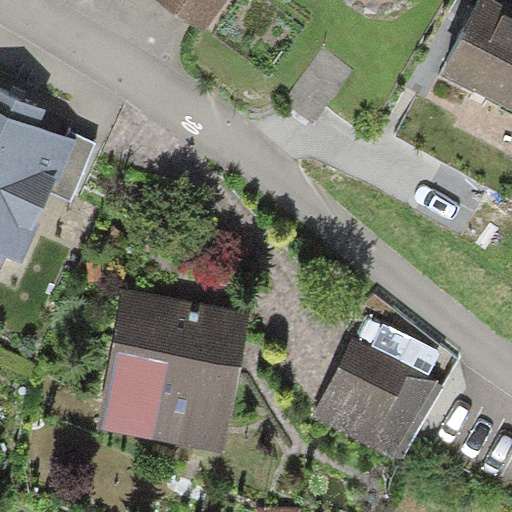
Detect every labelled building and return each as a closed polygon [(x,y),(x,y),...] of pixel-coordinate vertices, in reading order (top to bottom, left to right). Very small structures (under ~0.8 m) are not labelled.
[(163,0),(195,23),(212,0),(163,0)] [(511,13),(487,0),(476,0),(441,65),(511,102),(511,13)] [(64,125),(0,97),(0,229),(16,237),(64,125)] [(121,294),(100,409),(215,430),(236,314),(121,294)] [(348,342),(314,412),(395,451),(429,381),(348,342)]
